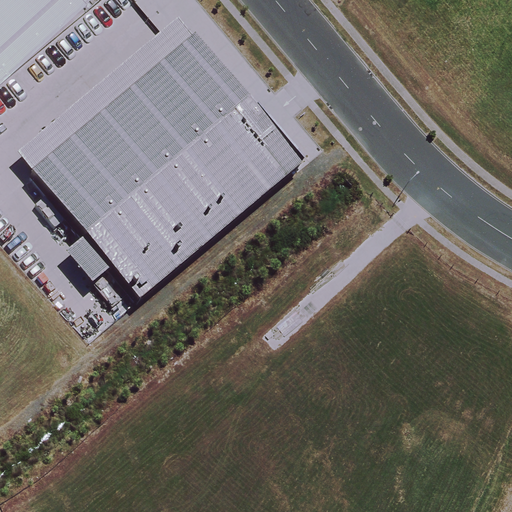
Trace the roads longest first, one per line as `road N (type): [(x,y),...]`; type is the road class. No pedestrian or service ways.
road 1 (track): [(0,438),(386,132)]
road 2 (unclassified): [(276,0),(386,132),(511,238)]
